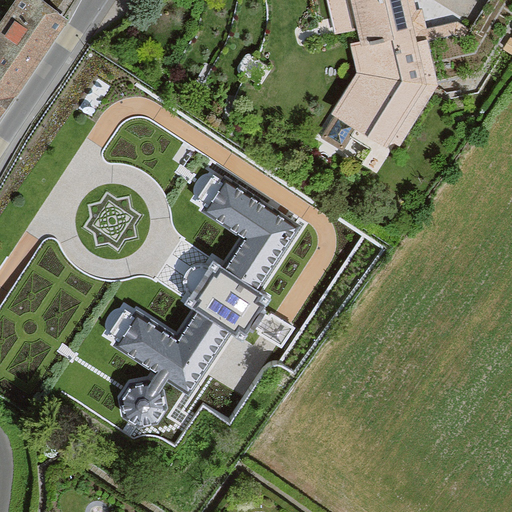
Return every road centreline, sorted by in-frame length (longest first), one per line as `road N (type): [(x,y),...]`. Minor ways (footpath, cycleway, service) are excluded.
road 1 (unknown): [(0,297),(109,121),(130,106),(162,111),(201,138),(237,209)]
road 2 (residential): [(0,142),(91,0)]
